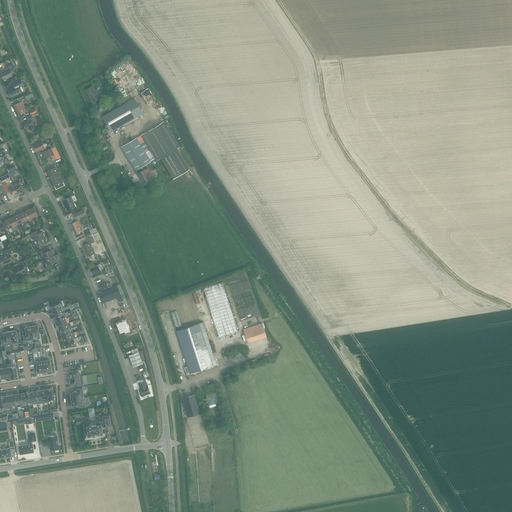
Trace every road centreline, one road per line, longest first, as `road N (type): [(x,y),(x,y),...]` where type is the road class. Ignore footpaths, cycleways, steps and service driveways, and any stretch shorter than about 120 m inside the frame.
road 1 (tertiary): [(167,444),(142,322),(11,4)]
road 2 (track): [(511,307),(454,277),(355,167),(329,122),(315,57),(278,0)]
road 3 (residential): [(142,436),(116,345),(48,187)]
road 4 (track): [(0,479),(130,458),(140,511)]
road 5 (residential): [(33,195),(63,264),(45,278),(6,283)]
